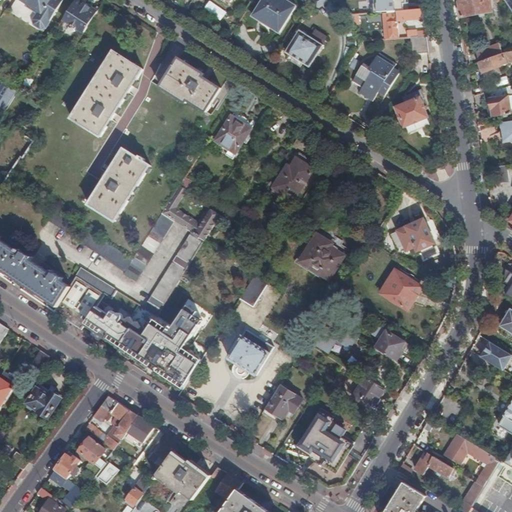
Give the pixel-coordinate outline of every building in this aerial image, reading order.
[(63,0),(21,0),(21,1),(37,10),(38,14),(34,20),(35,25),(42,29),(46,29),(65,1),(63,0)] [(84,34),(98,12),(91,8),(90,10),(82,5),(83,3),(78,0),(75,0),(63,19),(84,34)] [(297,6),(287,0),(263,0),(254,16),(265,24),(267,21),(271,23),(270,26),(281,33),(297,6)] [(320,0),(311,0),(311,1),(316,10),(324,6),(320,0)] [(466,0),(459,1),(462,18),(493,13),(491,0),(501,0),(502,2),(504,0),(466,0)] [(395,12),(422,9),(421,1),(404,2),(404,5),(394,6),(395,12)] [(344,9),(348,16),(367,14),(367,7),(344,9)] [(399,22),(424,20),(422,9),(395,12),(388,13),(389,22),(398,21),(399,22)] [(367,14),(348,16),(353,25),(369,24),(369,14),(367,14)] [(286,53),(293,57),(304,64),(311,68),(325,46),(324,45),(328,37),(316,30),(312,38),(301,30),(286,53)] [(414,56),(430,53),(427,37),(418,37),(412,38),(414,56)] [(476,53),(480,63),(503,55),(499,45),(476,53)] [(101,137),(144,70),(115,51),(72,118),(101,137)] [(377,58),(394,68),(397,64),(380,53),(377,58)] [(508,65),(505,54),(503,55),(480,63),(483,74),(498,68),(508,65)] [(304,64),(293,57),(290,62),(301,68),(304,64)] [(205,74),(180,58),(161,87),(187,103),(189,101),(207,113),(222,88),(204,77),(205,74)] [(400,73),(394,68),(377,58),(370,67),(364,64),(356,77),(366,83),(363,87),(360,92),(368,96),(371,91),(378,95),(379,92),(385,96),(400,73)] [(500,74),(498,68),(483,74),(485,79),(500,74)] [(366,83),(356,77),(353,81),(363,87),(366,83)] [(0,109),(4,112),(17,93),(18,91),(0,79),(0,109)] [(480,86),(481,94),(489,92),(494,91),(492,83),(480,86)] [(511,96),(511,85),(494,91),(489,92),(492,110),(493,110),(494,117),(511,114),(511,112),(510,97),(511,96)] [(426,98),(423,90),(411,95),(412,96),(404,99),(407,105),(398,108),(406,127),(429,118),(422,99),(426,98)] [(374,100),(378,95),(371,91),(368,96),(374,100)] [(217,141),(237,154),(253,129),(233,115),(217,141)] [(511,120),(501,123),(504,143),(510,142),(511,143),(511,120)] [(90,204),(117,221),(152,165),(145,161),(146,159),(141,156),(140,158),(125,148),(90,204)] [(315,169),(298,158),(292,168),(288,166),(275,188),(295,201),(315,169)] [(81,224),(58,209),(51,221),(73,236),(81,224)] [(175,221),(163,213),(134,260),(91,231),(83,243),(126,272),(125,275),(136,282),(175,221)] [(192,232),(205,240),(206,240),(217,222),(207,216),(202,224),(200,223),(197,221),(190,231),(192,232)] [(437,244),(425,219),(392,235),(399,249),(405,246),(408,252),(417,248),(419,252),(437,244)] [(157,315),(157,316),(205,240),(192,232),(145,308),(157,315)] [(300,261),(309,267),(326,239),(318,233),(300,261)] [(0,268),(20,282),(59,307),(71,287),(62,281),(64,278),(59,276),(53,271),(51,274),(33,262),(32,261),(33,258),(29,256),(25,253),(22,250),(22,251),(19,250),(17,251),(0,240),(2,237),(0,236),(0,268)] [(326,239),(309,267),(330,280),(346,255),(332,247),(334,243),(326,239)] [(509,264),(511,255),(497,251),(494,260),(509,264)] [(82,269),(78,277),(104,294),(105,293),(112,298),(117,291),(82,269)] [(407,310),(409,310),(414,303),(422,291),(423,289),(422,286),(397,270),(382,294),(407,310)] [(257,273),(241,299),(255,307),(271,281),(257,273)] [(84,326),(99,301),(104,294),(78,277),(71,287),(59,307),(55,313),(68,321),(81,330),(84,326)] [(128,298),(117,291),(112,298),(124,306),(128,298)] [(99,301),(84,326),(184,389),(204,358),(187,347),(205,319),(186,308),(174,327),(157,315),(148,328),(99,301)] [(511,309),(501,326),(511,332),(511,309)] [(10,330),(1,324),(0,325),(0,343),(1,344),(10,330)] [(316,346),(329,354),(337,342),(350,350),(358,337),(339,325),(334,331),(328,327),(316,346)] [(257,376),(275,348),(247,330),(229,359),(257,376)] [(377,349),(398,362),(404,352),(402,350),(407,343),(388,332),(377,349)] [(475,346),(483,350),(480,355),(506,370),(511,360),(511,352),(481,335),(475,346)] [(486,359),(471,350),(466,359),(481,368),(486,359)] [(51,358),(42,351),(33,365),(42,371),(51,358)] [(375,407),(386,390),(365,377),(353,398),(361,403),(363,400),(375,407)] [(0,409),(15,388),(0,379),(0,409)] [(50,418),(63,400),(61,399),(62,398),(62,396),(57,393),(56,394),(55,395),(41,386),(28,404),(50,418)] [(304,400),(281,386),(266,409),(284,419),(290,410),(296,414),(304,400)] [(114,452),(115,451),(127,434),(139,416),(124,406),(110,396),(94,418),(97,420),(98,418),(100,419),(102,417),(105,419),(110,412),(123,421),(119,427),(120,428),(116,435),(111,432),(108,437),(104,443),(108,446),(113,450),(114,452)] [(266,409),(263,414),(280,425),(284,419),(266,409)] [(335,416),(322,409),(312,425),(319,429),(315,435),(308,430),(298,446),(311,455),(313,451),(323,457),(318,460),(313,464),(308,470),(305,474),(329,489),(346,486),(363,458),(350,450),(355,442),(342,435),(345,431),(331,422),(335,416)] [(145,443),(156,427),(151,424),(139,416),(127,434),(129,436),(131,434),(145,443)] [(108,437),(91,423),(87,428),(104,443),(108,437)] [(0,444),(9,430),(5,427),(0,434),(0,449),(1,447),(0,445),(0,444)] [(174,455),(181,444),(171,438),(167,435),(155,452),(168,462),(174,455)] [(501,460),(458,435),(446,455),(462,465),(468,453),(484,462),(482,465),(485,467),(480,476),(488,481),(501,460)] [(107,459),(106,459),(101,455),(105,449),(90,437),(88,439),(85,437),(82,442),(84,445),(79,450),(94,462),(93,463),(101,469),(96,476),(107,485),(119,470),(106,461),(107,459)] [(106,459),(113,450),(108,446),(105,449),(101,455),(106,459)] [(25,471),(31,463),(18,453),(11,461),(25,471)] [(455,468),(429,453),(425,461),(422,459),(416,469),(424,474),(430,465),(450,477),(455,468)] [(74,459),(67,454),(64,459),(56,470),(69,480),(73,474),(76,476),(81,469),(78,467),(82,462),(76,457),(74,459)] [(184,493),(189,497),(205,474),(189,463),(188,465),(174,455),(168,462),(156,479),(159,481),(160,479),(182,495),(184,493)] [(411,470),(402,465),(398,471),(408,477),(410,478),(412,473),(411,470)] [(212,489),(225,471),(219,468),(211,479),(202,491),(205,494),(210,488),(212,489)] [(63,503),(72,510),(85,492),(77,486),(69,480),(56,470),(51,478),(71,492),(63,503)] [(136,506),(155,481),(146,474),(128,500),(136,506)] [(195,501),(202,491),(211,479),(205,474),(189,497),(195,501)] [(238,492),(245,483),(234,477),(230,475),(218,491),(230,498),(229,501),(231,502),(238,492)] [(428,489),(410,478),(408,477),(386,511),(419,511),(417,511),(427,496),(424,494),(428,489)] [(465,511),(468,511),(484,487),(476,482),(469,493),(468,494),(465,500),(464,501),(465,501),(461,509),(465,511)] [(77,486),(85,492),(87,489),(79,483),(77,486)] [(43,488),(39,494),(49,501),(42,511),(65,511),(67,510),(53,501),(55,497),(43,488)] [(269,511),(245,495),(244,496),(238,492),(231,502),(223,511),(269,511)]
